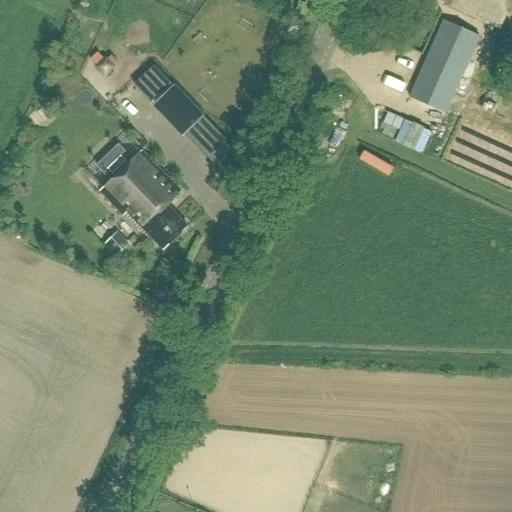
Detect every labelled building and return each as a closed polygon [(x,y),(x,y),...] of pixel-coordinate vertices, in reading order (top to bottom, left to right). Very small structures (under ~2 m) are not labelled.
[(511,0),(444,0),(443,4),(499,30),(511,0)] [(479,37),(443,21),(409,97),(446,113),(479,37)] [(175,87),(153,108),(182,139),(205,118),(175,87)] [(181,192),(143,151),(102,189),(141,232),(144,230),(162,250),(187,227),(167,205),(181,192)] [(130,244),(119,233),(106,245),(116,257),(130,244)]
